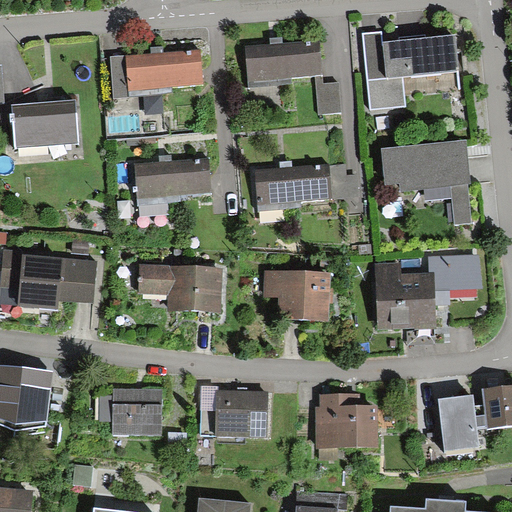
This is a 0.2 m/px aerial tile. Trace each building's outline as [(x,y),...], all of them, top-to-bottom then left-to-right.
[(368,82),(387,81),(383,46),(382,34),(363,36),(368,82)] [(400,45),(383,46),(387,81),(403,79),(404,95),(460,89),(455,39),(426,42),(414,43),(400,45)] [(271,47),(246,49),(249,90),(291,87),(291,81),(316,79),(323,78),(319,43),(283,46),(277,46),(271,47)] [(152,55),(126,57),(129,93),(203,88),(200,52),(164,54),(158,55),(152,55)] [(129,93),(126,57),(111,58),(114,100),(129,100),(129,93)] [(323,78),(316,79),(319,116),(342,114),(339,84),(324,85),(323,78)] [(404,95),(403,79),(387,81),(368,82),(371,112),(406,109),(404,95)] [(53,106),(12,109),(13,119),(15,119),(17,151),(79,146),(76,104),(53,106)] [(466,144),(383,152),(386,189),(401,188),(402,196),(424,193),(468,189),(470,189),(466,148),(466,144)] [(166,165),(172,164),(171,157),(159,158),(159,165),(166,165)] [(159,165),(135,167),(138,207),(181,204),(181,199),(212,196),(209,161),(172,164),(166,165),(159,165)] [(346,166),(330,167),(333,201),(359,198),(357,176),(348,177),(346,166)] [(281,171),(255,173),(259,213),(301,210),(301,205),(333,202),(333,201),(330,167),(293,170),(287,170),(281,171)] [(472,224),(468,189),(424,193),(425,197),(451,194),(455,226),(472,224)] [(23,253),(4,252),(1,289),(20,290),(18,310),(59,313),(59,304),(94,307),(97,264),(62,261),(62,263),(23,259),(23,253)] [(430,263),(430,276),(435,276),(450,275),(451,289),(478,287),(477,261),(430,263)] [(402,264),(375,265),(378,334),(437,332),(436,310),(435,276),(430,276),(402,277),(402,264)] [(196,269),(140,266),(139,296),(169,297),(168,314),(222,317),(224,270),(196,269)] [(264,300),(279,301),(278,324),(329,326),(330,305),(330,297),(330,290),(331,275),(265,273),(264,300)] [(450,275),(435,276),(436,310),(451,309),(451,289),(450,275)] [(30,372),(0,368),(0,425),(15,432),(47,426),(53,375),(30,372)] [(511,389),(482,393),(486,419),(476,420),(474,399),(439,404),(445,456),(480,452),(478,431),(487,430),(487,434),(511,430),(511,389)] [(142,392),(113,391),(113,398),(101,398),(101,424),(113,424),(113,439),(163,440),(163,392),(142,392)] [(238,394),(218,394),(216,441),(268,442),(269,395),(247,394),(243,394),(238,394)] [(353,397),(321,397),(321,409),(316,409),(316,452),(379,452),(379,410),(357,410),(353,410),(353,397)] [(188,435),(168,434),(168,449),(188,450),(188,435)] [(93,468),(75,467),(73,488),(91,489),(93,468)] [(0,511),(31,511),(33,494),(0,491),(0,511)] [(298,492),(297,509),(338,511),(344,511),(347,511),(348,495),(298,492)] [(250,511),(251,507),(199,502),(198,511),(250,511)]
